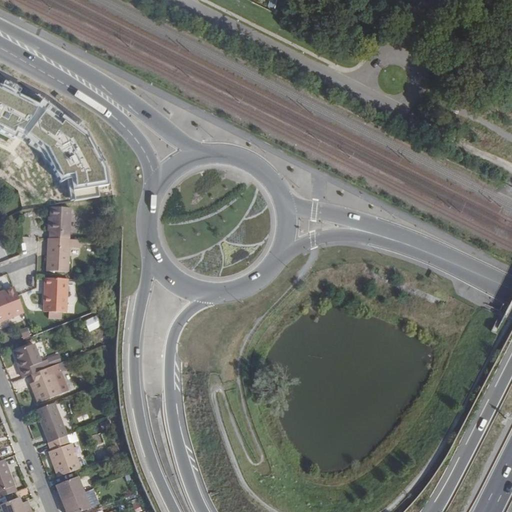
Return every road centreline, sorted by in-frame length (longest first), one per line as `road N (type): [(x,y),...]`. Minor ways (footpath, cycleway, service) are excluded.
road 1 (trunk): [(152,242),(132,385),(145,454),(172,511)]
road 2 (secondary): [(212,156),(0,24)]
road 3 (trunk): [(202,511),(173,427),(168,379),(176,328),(214,290)]
road 4 (secondary): [(0,41),(130,129),(150,165),(153,198)]
road 5 (residential): [(184,2),(331,76),(372,83)]
road 6 (trunk): [(511,362),(434,511)]
road 7 (secondary): [(369,232),(511,289)]
road 8 (residential): [(52,511),(0,378)]
